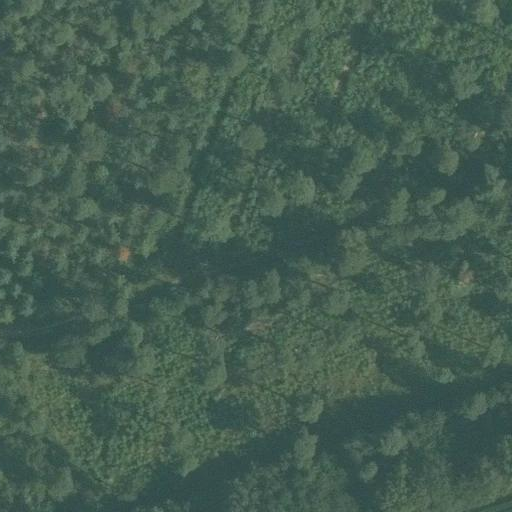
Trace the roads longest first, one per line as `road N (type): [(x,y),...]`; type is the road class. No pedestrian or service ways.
road 1 (track): [(0,329),(30,331),(156,293),(511,169)]
road 2 (track): [(511,361),(449,376),(112,511)]
